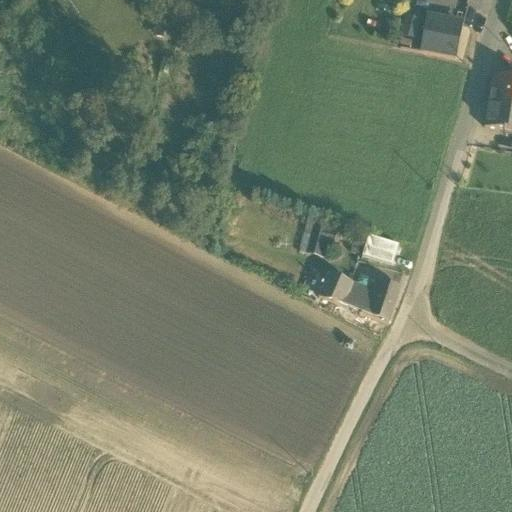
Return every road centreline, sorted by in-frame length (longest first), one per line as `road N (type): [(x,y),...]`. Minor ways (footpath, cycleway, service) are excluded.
road 1 (unclassified): [(406,318),(498,0)]
road 2 (unclassified): [(308,511),(406,318)]
